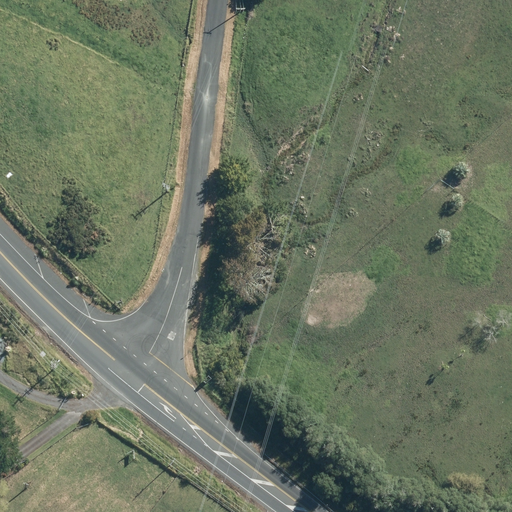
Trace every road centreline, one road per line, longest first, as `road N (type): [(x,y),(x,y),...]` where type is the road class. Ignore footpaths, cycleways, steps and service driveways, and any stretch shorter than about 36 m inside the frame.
road 1 (unclassified): [(226,0),(175,294),(132,375)]
road 2 (secondary): [(319,511),(132,375)]
road 3 (secondary): [(132,375),(0,247)]
road 4 (track): [(0,463),(132,375)]
road 5 (track): [(0,370),(25,389),(65,397),(105,352)]
